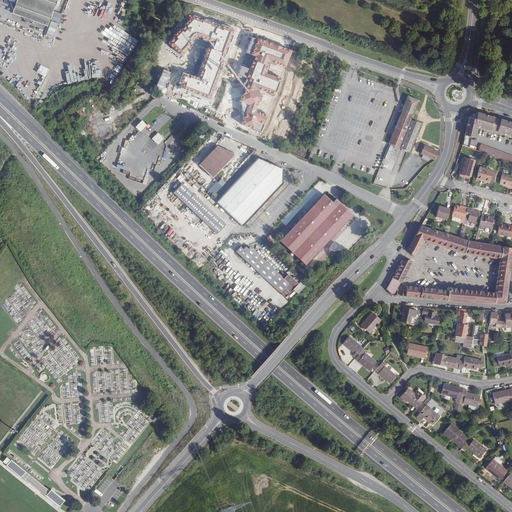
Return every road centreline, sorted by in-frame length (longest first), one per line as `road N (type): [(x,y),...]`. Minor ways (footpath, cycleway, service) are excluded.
road 1 (trunk): [(459,511),(293,375),(0,98)]
road 2 (trunk): [(0,111),(286,382),(444,511)]
road 3 (trunk): [(0,122),(220,397)]
road 4 (secondary): [(252,384),(383,243)]
road 5 (tertiary): [(411,511),(244,416)]
road 6 (secondary): [(249,19),(419,80)]
road 7 (residential): [(384,404),(511,509)]
road 8 (residential): [(374,296),(338,328),(332,354),(384,404)]
road 9 (residential): [(384,404),(417,369),(477,383),(511,379)]
road 10 (residential): [(511,306),(374,296)]
road 11 (tertiary): [(223,418),(140,511)]
